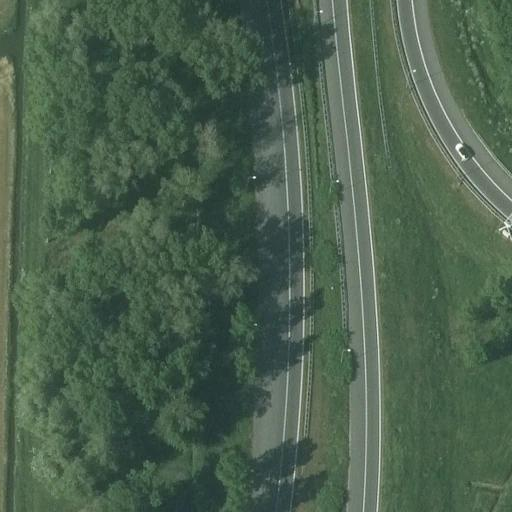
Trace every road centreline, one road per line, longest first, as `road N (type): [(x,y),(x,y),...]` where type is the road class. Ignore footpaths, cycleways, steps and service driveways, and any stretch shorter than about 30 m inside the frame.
road 1 (motorway): [(341,0),(367,259),(366,511)]
road 2 (motorway): [(275,0),(296,306),(281,511)]
road 3 (motorway): [(511,214),(453,146),(428,94),(406,0)]
